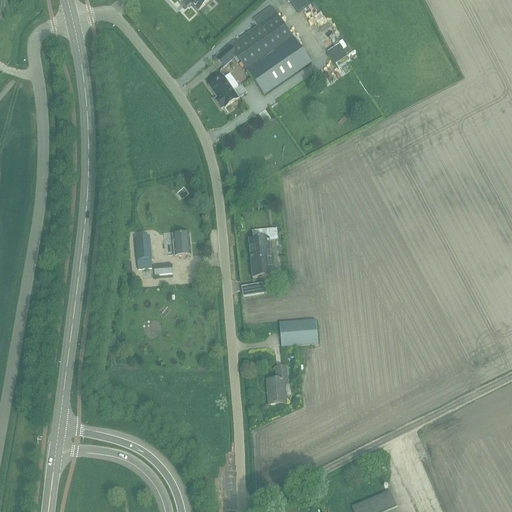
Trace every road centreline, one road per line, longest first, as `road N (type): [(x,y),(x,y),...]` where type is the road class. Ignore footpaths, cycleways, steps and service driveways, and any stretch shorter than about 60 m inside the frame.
road 1 (unclassified): [(239,511),(236,383),(219,195),(206,146),(185,104),(114,16),(72,21)]
road 2 (unclassified): [(0,433),(42,182),(32,45),(40,31),(72,21)]
road 3 (tertiary): [(58,428),(87,194),(87,104),(72,21)]
road 4 (unclassified): [(243,511),(511,377)]
road 5 (motorway): [(180,511),(167,475),(141,451),(58,428)]
road 6 (motorway): [(56,446),(133,460),(161,488),(169,511)]
